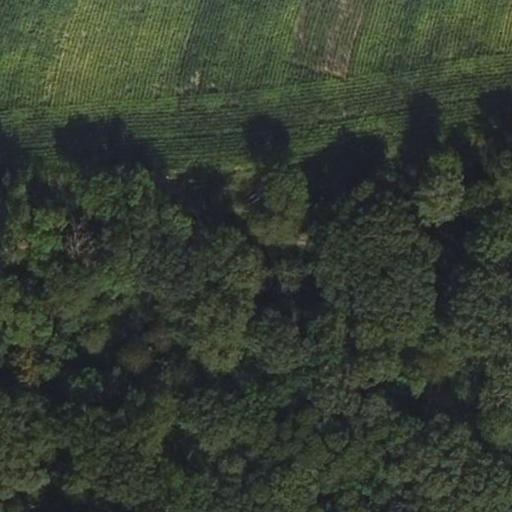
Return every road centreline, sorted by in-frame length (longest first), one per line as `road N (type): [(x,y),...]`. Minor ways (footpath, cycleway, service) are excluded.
road 1 (track): [(0,248),(50,234),(407,248),(511,268)]
road 2 (track): [(511,342),(454,511)]
